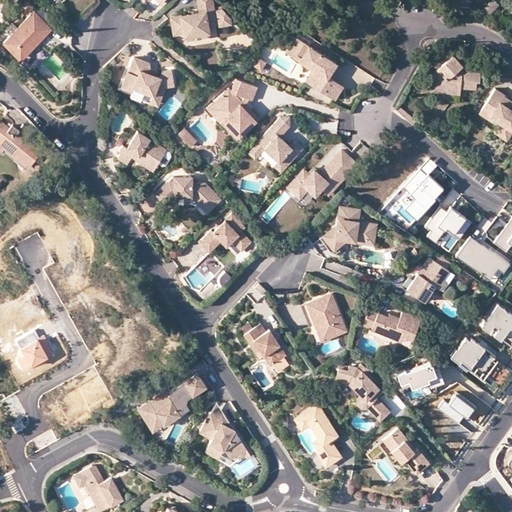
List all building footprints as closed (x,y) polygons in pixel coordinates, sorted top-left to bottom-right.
[(183,27),(184,30),(185,34),(208,30),(207,23),(216,22),(214,11),(212,0),(198,0),(200,11),(171,15),(173,29),(183,27)] [(223,9),(214,11),(216,22),(216,25),(232,22),(231,17),(223,9)] [(3,42),(17,57),(30,45),(33,48),(52,30),(35,12),(3,42)] [(209,36),(208,30),(185,34),(186,39),(209,36)] [(300,61),(302,58),(297,55),(305,43),(296,38),(286,53),(300,61)] [(333,61),(305,43),(297,55),(302,58),(311,64),(313,70),(318,73),(311,84),(336,100),(344,87),(329,77),(333,70),(329,67),(333,61)] [(21,60),(33,48),(30,45),(17,57),(21,60)] [(453,55),(437,69),(439,71),(432,76),(432,82),(436,87),(441,87),(444,91),(450,91),(453,88),(456,92),(461,91),(461,88),(476,88),(477,81),(480,81),(480,72),(464,72),(462,74),(458,70),(460,67),(462,66),(453,55)] [(155,90),(163,93),(165,87),(175,85),(172,70),(162,71),(160,77),(157,76),(149,72),(150,68),(150,63),(135,57),(129,71),(128,71),(121,86),(132,91),(133,87),(153,95),(155,90)] [(333,61),(329,67),(333,70),(337,64),(333,61)] [(318,73),(313,70),(305,81),(311,84),(318,73)] [(254,86),(236,78),(231,90),(229,88),(215,101),(227,115),(222,119),(238,137),(259,119),(252,112),(250,115),(243,108),(246,105),(249,99),(254,86)] [(436,87),(432,82),(432,91),(444,91),(441,87),(436,87)] [(258,87),(254,86),(249,99),(252,101),(258,87)] [(505,95),(496,89),(482,111),(511,129),(511,104),(503,99),(504,96),(505,95)] [(158,105),(163,93),(155,90),(153,95),(150,102),(158,105)] [(227,115),(215,101),(210,105),(222,119),(227,115)] [(252,112),(246,105),(243,108),(250,115),(252,112)] [(508,140),(511,132),(511,129),(482,111),(480,114),(500,126),(496,132),(508,140)] [(283,169),(303,147),(295,140),(290,146),(280,136),(290,125),(290,116),(280,117),(254,145),(261,151),(264,148),(279,161),(277,163),(283,169)] [(0,120),(0,149),(1,150),(3,148),(24,165),(33,155),(24,148),(29,142),(23,138),(25,135),(11,124),(8,127),(0,120)] [(184,127),(178,132),(181,136),(187,131),(184,127)] [(127,161),(132,154),(133,152),(137,154),(135,157),(145,163),(146,160),(155,166),(164,152),(155,146),(147,141),(150,137),(138,129),(127,145),(122,142),(118,149),(120,150),(117,155),(127,161)] [(195,140),(187,131),(181,136),(189,146),(195,140)] [(39,150),(29,142),(24,148),(33,155),(24,165),(26,167),(39,150)] [(158,142),(155,146),(164,152),(167,148),(158,142)] [(255,158),(261,151),(254,145),(248,152),(255,158)] [(356,162),(340,148),(318,172),(313,168),(308,173),(303,168),(288,185),(299,196),(307,187),(315,193),(321,186),(328,193),(356,162)] [(153,168),(155,166),(146,160),(145,163),(153,168)] [(283,169),(277,163),(275,165),(281,171),(283,169)] [(427,177),(420,170),(404,188),(415,199),(406,210),(418,221),(436,201),(434,199),(443,189),(428,175),(427,177)] [(174,176),(157,193),(167,204),(176,196),(192,196),(208,212),(221,199),(206,183),(192,183),(192,177),(174,176)] [(441,206),(426,226),(432,231),(428,236),(436,242),(447,227),(461,237),(472,222),(466,218),(467,217),(451,206),(448,211),(441,206)] [(368,236),(374,237),(376,225),(357,222),(359,210),(340,207),(337,226),(324,236),(334,249),(347,239),(349,237),(367,240),(368,236)] [(210,228),(199,238),(207,247),(218,237),(219,239),(231,240),(240,250),(250,240),(240,230),(244,226),(231,212),(212,230),(210,228)] [(511,244),(511,218),(507,225),(510,227),(506,233),(503,231),(494,242),(507,251),(511,244)] [(334,249),(324,236),(319,239),(329,252),(346,259),(350,256),(353,240),(347,239),(334,249)] [(483,245),(471,236),(470,238),(476,242),(476,246),(483,245)] [(207,251),(219,239),(218,237),(207,247),(199,238),(197,240),(207,251)] [(470,238),(456,256),(487,278),(495,266),(504,272),(510,264),(489,249),(483,245),(476,246),(476,242),(470,238)] [(206,270),(211,275),(221,265),(207,251),(193,265),(202,275),(206,270)] [(434,286),(436,287),(441,279),(448,270),(431,258),(424,269),(419,275),(417,274),(406,290),(424,301),(434,286)] [(487,278),(495,284),(504,272),(495,266),(487,278)] [(445,282),(441,279),(436,287),(440,290),(445,282)] [(255,287),(262,294),(266,290),(259,283),(255,287)] [(331,293),(306,303),(314,324),(320,321),(326,338),(345,330),(331,293)] [(253,311),(267,310),(267,300),(253,300),(253,311)] [(314,324),(306,303),(300,305),(309,328),(314,325),(321,340),(326,338),(320,321),(314,324)] [(508,334),(511,328),(511,313),(498,303),(482,326),(490,332),(495,324),(499,327),(508,334)] [(395,320),(387,317),(369,309),(362,325),(370,328),(370,329),(391,338),(393,333),(402,337),(411,340),(420,319),(401,312),(399,318),(395,320)] [(259,323),(243,333),(252,348),(256,348),(258,347),(262,353),(269,364),(272,362),(285,354),(269,328),(265,331),(259,323)] [(503,341),(508,334),(499,327),(494,334),(503,341)] [(37,334),(35,331),(17,342),(33,369),(49,359),(48,357),(38,339),(40,338),(37,334)] [(400,342),(402,337),(393,333),(391,338),(400,342)] [(45,335),(40,338),(38,339),(48,357),(55,352),(45,335)] [(457,349),(451,356),(460,362),(465,356),(474,363),(473,364),(484,372),(496,355),(472,337),(470,340),(466,337),(457,349)] [(256,348),(252,348),(257,356),(262,353),(258,347),(256,348)] [(292,365),(285,354),(272,362),(279,373),(292,365)] [(404,369),(396,372),(401,386),(426,377),(429,385),(442,380),(437,366),(434,367),(432,364),(417,370),(416,366),(405,371),(404,369)] [(374,391),(377,387),(361,370),(360,371),(356,368),(349,365),(347,371),(338,368),(335,378),(348,382),(349,382),(348,383),(360,395),(356,398),(356,403),(360,408),(365,408),(366,407),(375,398),(378,395),(374,391)] [(166,389),(141,405),(146,413),(152,415),(151,418),(165,422),(171,424),(173,417),(190,406),(187,401),(189,396),(190,396),(207,384),(198,371),(170,389),(166,389)] [(475,409),(456,396),(449,405),(444,401),(438,409),(459,424),(464,416),(468,419),(475,409)] [(366,407),(374,416),(384,406),(375,398),(366,407)] [(233,429),(216,402),(210,413),(223,420),(221,423),(233,429)] [(146,413),(141,405),(139,406),(154,429),(165,422),(151,418),(152,415),(146,413)] [(310,423),(319,437),(327,449),(321,453),(319,455),(327,466),(341,457),(330,440),(338,435),(318,405),(296,419),(302,428),(310,423)] [(384,406),(374,416),(379,420),(389,411),(384,406)] [(223,420),(210,413),(200,431),(212,438),(210,442),(222,449),(223,448),(229,458),(235,454),(241,451),(243,454),(244,456),(248,454),(233,429),(221,423),(223,420)] [(397,428),(382,440),(400,462),(404,459),(415,473),(428,462),(417,449),(415,450),(397,428)] [(313,442),(321,453),(327,449),(319,437),(313,442)] [(222,449),(210,442),(205,451),(217,458),(222,449)] [(94,464),(75,474),(80,485),(86,483),(93,495),(96,494),(101,502),(108,498),(112,504),(124,497),(113,476),(106,480),(98,465),(94,464)] [(96,494),(93,495),(101,510),(112,504),(108,498),(101,502),(96,494)]
